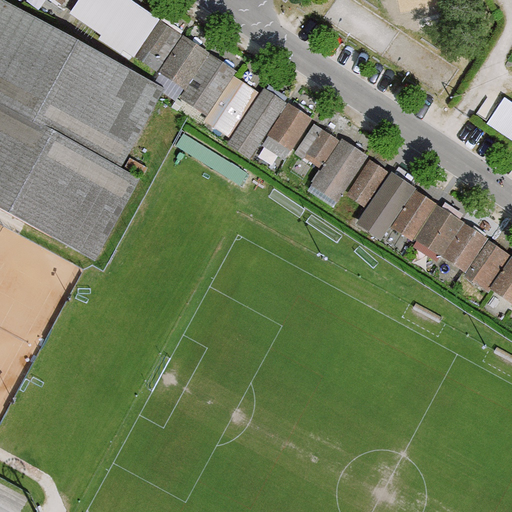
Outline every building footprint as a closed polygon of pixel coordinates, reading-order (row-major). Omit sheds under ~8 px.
[(0,0),(0,209),(25,224),(95,261),(139,180),(120,170),(164,89),(0,0)] [(163,20),(132,0),(77,0),(70,11),(102,33),(138,57),(163,20)] [(186,36),(163,20),(138,57),(162,72),(186,36)] [(213,53),(186,36),(162,72),(188,90),(213,53)] [(240,72),(213,53),(188,90),(182,99),(210,118),(237,77),(240,72)] [(265,95),(237,77),(210,118),(206,123),(234,141),(265,95)] [(295,105),(269,88),(265,95),(234,141),(260,158),(274,136),(295,105)] [(511,134),(511,96),(506,93),(488,119),(511,134)] [(319,121),(295,105),(274,136),(298,152),(318,122),(319,121)] [(341,137),(318,122),(298,152),(321,167),(341,137)] [(371,157),(341,137),(321,167),(310,182),(340,202),(346,194),(371,157)] [(393,171),(371,157),(346,194),(368,208),(393,171)] [(418,188),(393,171),(368,208),(359,221),(385,238),(395,223),(418,188)] [(440,202),(418,188),(395,223),(417,237),(440,202)] [(469,222),(440,202),(417,237),(446,256),(469,222)] [(495,237),(470,221),(469,222),(446,256),(471,272),(495,237)] [(511,261),(511,248),(495,237),(471,272),(470,274),(493,290),(511,261)] [(511,261),(493,290),(511,302),(511,261)]
